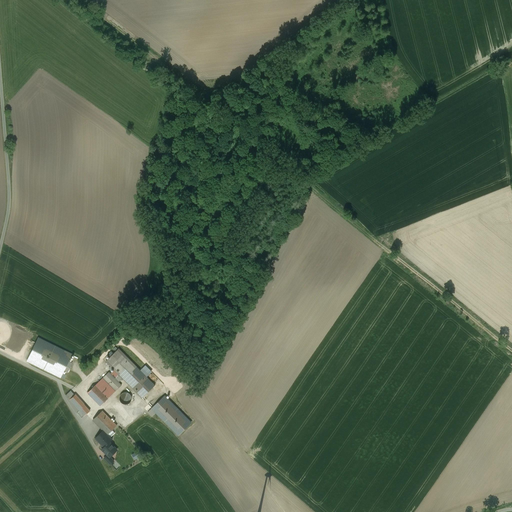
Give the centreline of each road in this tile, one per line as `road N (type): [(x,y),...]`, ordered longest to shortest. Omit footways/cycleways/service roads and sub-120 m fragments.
road 1 (track): [(511,351),(82,0)]
road 2 (unclassified): [(0,76),(9,205),(0,248)]
